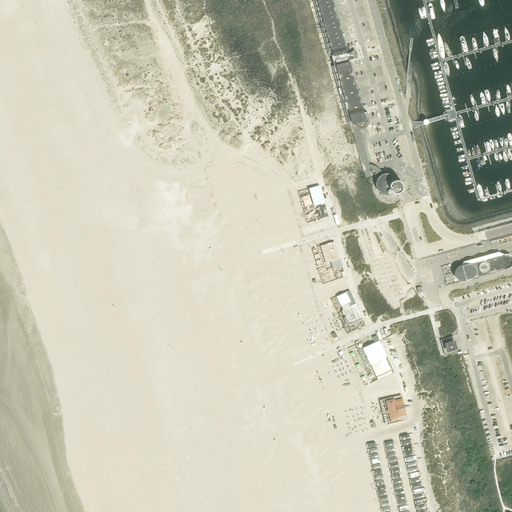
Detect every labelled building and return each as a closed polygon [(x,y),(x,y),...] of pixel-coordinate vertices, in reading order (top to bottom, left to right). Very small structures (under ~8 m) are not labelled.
[(366,111),(365,111),(360,112),(346,62),(345,62),(345,60),(353,58),(356,58),(356,55),(355,52),(354,50),(351,52),(351,51),(343,54),(343,52),(343,51),(328,0),(314,0),(330,55),(330,56),(331,55),(334,65),(333,65),(333,66),(350,123),(350,125),(354,124),(354,125),(355,126),(356,127),(357,128),(358,128),(359,128),(360,128),(361,128),(362,128),(363,128),(364,127),(365,127),(365,126),(366,126),(366,125),(367,125),(367,124),(368,123),(368,122),(368,121),(368,120),(368,119),(368,118),(366,111)] [(354,125),(354,124),(350,125),(363,171),(370,169),(369,165),(359,128),(358,128),(357,128),(356,127),(355,126),(354,125)] [(372,169),(376,173),(379,176),(378,177),(377,178),(377,179),(376,180),(376,181),(376,182),(376,183),(376,184),(376,185),(376,186),(376,187),(376,188),(377,189),(377,190),(378,190),(378,191),(379,192),(380,192),(381,193),(382,194),(382,195),(382,196),(382,197),(383,197),(383,198),(384,199),(384,200),(385,200),(386,201),(387,202),(388,202),(389,202),(390,202),(391,202),(392,202),(393,202),(394,202),(395,201),(396,201),(396,200),(397,199),(398,198),(399,197),(399,196),(399,195),(399,192),(400,191),(401,190),(402,190),(402,189),(402,188),(403,187),(403,186),(403,185),(403,184),(402,184),(402,183),(402,182),(401,182),(401,181),(400,180),(399,180),(398,179),(396,179),(396,178),(395,177),(395,176),(394,176),(393,175),(392,174),(391,174),(390,173),(389,173),(388,173),(387,173),(385,173),(384,173),(383,173),(382,174),(380,170),(378,168),(375,166),(372,165),(369,165),(370,169),(372,169)] [(319,186),(309,189),(314,206),(324,203),(319,186)] [(326,208),(325,207),(322,208),(322,206),(318,207),(319,211),(317,212),(319,217),(325,216),(324,214),(327,213),(326,208)] [(339,259),(334,242),(320,246),(326,263),(339,259)] [(504,270),(507,269),(508,269),(509,268),(510,268),(511,267),(511,266),(511,265),(511,257),(511,258),(511,257),(511,256),(510,256),(509,255),(508,255),(507,254),(506,254),(505,254),(504,254),(500,255),(504,270)] [(504,270),(500,255),(495,257),(499,271),(504,270)] [(499,271),(495,257),(487,259),(474,262),(478,277),(499,271)] [(474,262),(460,266),(459,267),(458,267),(457,268),(456,269),(455,270),(455,271),(455,272),(455,273),(455,274),(455,275),(455,276),(455,277),(456,277),(456,278),(456,279),(457,279),(458,280),(459,280),(459,281),(460,281),(461,281),(462,281),(463,281),(464,281),(478,277),(474,262)] [(349,293),(346,295),(351,306),(355,304),(354,301),(351,296),(350,296),(349,293)] [(345,315),(346,316),(348,323),(350,324),(353,322),(354,323),(357,322),(356,321),(362,318),(355,304),(351,306),(349,306),(348,303),(342,306),(342,308),(342,310),(342,312),(343,315),(345,315)] [(377,342),(374,343),(363,348),(377,377),(372,380),(373,382),(394,373),(385,354),(377,336),(375,337),(377,342)] [(445,355),(457,352),(453,337),(441,340),(445,355)] [(394,402),(393,400),(386,401),(388,410),(387,410),(388,413),(389,412),(391,421),(398,419),(398,417),(405,415),(401,400),(394,402)] [(400,436),(409,472),(417,470),(408,434),(400,436)] [(383,478),(375,442),(368,444),(375,480),(383,478)] [(409,474),(417,511),(422,511),(420,502),(423,501),(418,477),(417,477),(416,473),(409,474)] [(377,487),(383,511),(390,511),(384,486),(377,487)]
